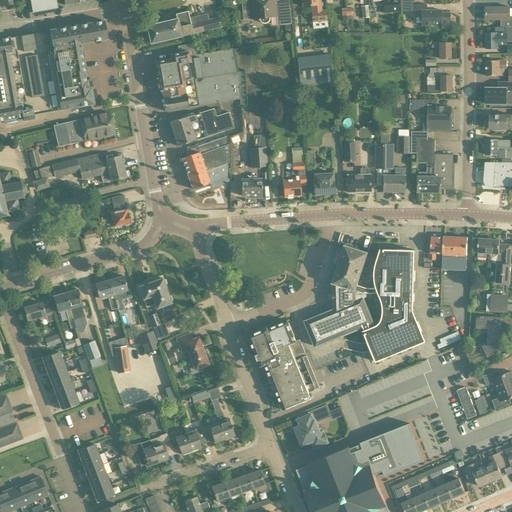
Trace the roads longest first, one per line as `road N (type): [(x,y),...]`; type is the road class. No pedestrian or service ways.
road 1 (residential): [(80,511),(0,292)]
road 2 (tertiary): [(166,221),(124,9)]
road 3 (residential): [(466,215),(466,0)]
road 4 (residential): [(0,287),(135,251),(166,221)]
road 5 (residential): [(225,323),(307,294),(328,215)]
road 6 (tertiary): [(466,215),(328,215)]
road 7 (tertiary): [(328,215),(193,226)]
road 8 (residential): [(269,443),(225,323)]
road 9 (unclassified): [(124,9),(0,31)]
